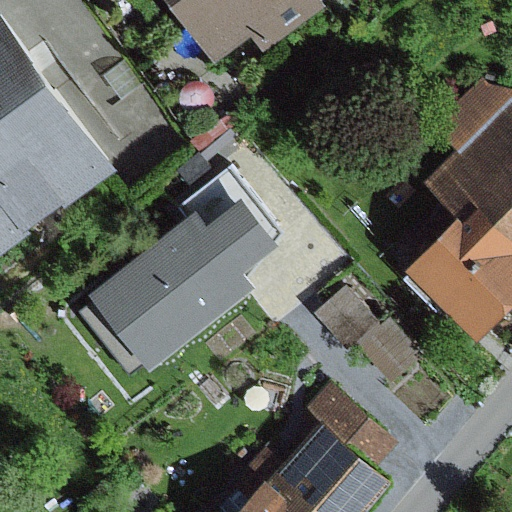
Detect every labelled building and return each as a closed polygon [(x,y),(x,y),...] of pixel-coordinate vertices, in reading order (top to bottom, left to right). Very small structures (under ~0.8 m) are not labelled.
[(9,0),(0,0),(0,248),(126,156),(9,0)] [(181,0),(222,56),(258,30),(270,46),(331,0),(181,0)] [(436,124),(461,147),(511,95),(511,83),(491,80),(485,75),(436,124)] [(420,257),(413,263),(417,267),(411,274),(441,304),(450,296),(485,331),(511,303),(511,95),(461,147),(430,178),(455,203),(450,208),(458,215),(440,233),(421,213),(398,236),(420,257)] [(189,213),(96,287),(102,294),(152,356),(158,364),(265,279),(253,264),(289,235),(233,164),(182,205),(189,213)] [(383,317),(349,281),(318,309),(352,345),(383,317)] [(152,356),(102,294),(83,308),(132,371),(152,356)] [(426,353),(393,315),(362,342),(395,379),(426,353)] [(368,511),(401,474),(384,460),(405,438),(332,376),(307,405),(323,418),(238,511),(368,511)]
